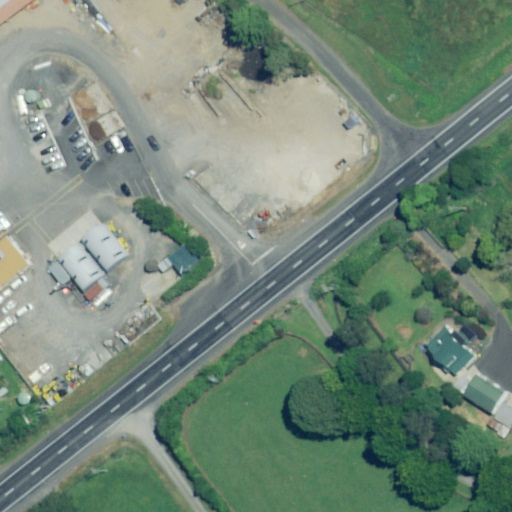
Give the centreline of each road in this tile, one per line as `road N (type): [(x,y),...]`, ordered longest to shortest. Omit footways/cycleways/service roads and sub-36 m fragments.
road 1 (primary): [(511,94),(0,496)]
road 2 (unknown): [(160,142),(387,440),(432,481),(496,511)]
road 3 (unknown): [(160,142),(101,73),(62,48),(25,48),(0,64)]
